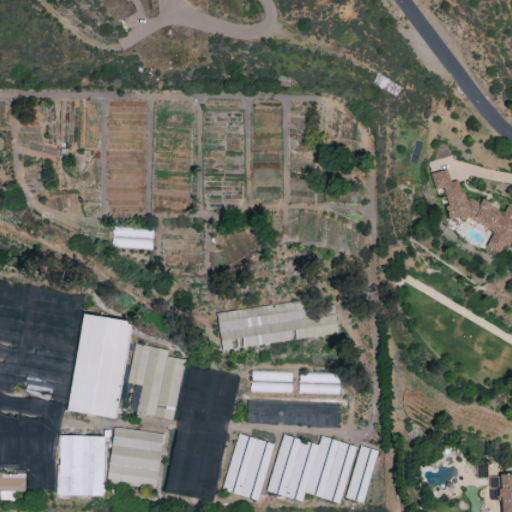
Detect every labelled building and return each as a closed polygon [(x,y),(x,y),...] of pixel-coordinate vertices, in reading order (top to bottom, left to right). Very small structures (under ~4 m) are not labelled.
[(447,220),(465,217),(477,225),(491,228),(486,248),(499,251),(501,243),(509,245),(511,234),(511,232),(511,208),(507,205),(501,214),(497,211),(488,209),(490,201),(480,199),(478,203),(459,189),(457,180),(449,182),(447,169),(430,172),(434,190),(443,188),(446,207),(446,210),(447,220)] [(216,312),(219,340),(241,338),(242,346),(337,334),(334,310),(309,314),(308,309),(302,310),(301,301),(216,312)] [(67,411),(115,418),(129,321),(81,314),(67,411)] [(173,419),(183,359),(166,356),(167,349),(133,344),(127,383),(141,385),(136,413),(173,419)] [(291,372),(251,371),(250,391),(291,392),(291,372)] [(50,490),(64,400),(48,398),(45,417),(30,415),(28,426),(13,424),(14,421),(2,419),(1,427),(0,426),(0,467),(28,472),(25,486),(50,490)] [(161,432),(112,427),(106,484),(155,489),(161,432)] [(273,443),(237,433),(221,490),(257,500),(273,443)] [(320,436),(317,444),(281,434),(266,492),(301,501),(303,493),(339,503),(355,445),(320,436)] [(56,494),(103,495),(104,436),(58,435),(56,494)] [(377,450),(359,445),(344,497),(362,502),(377,450)] [(25,473),(0,472),(0,490),(24,491),(25,473)] [(511,511),(511,473),(498,474),(498,499),(500,500),(500,511),(511,511)]
